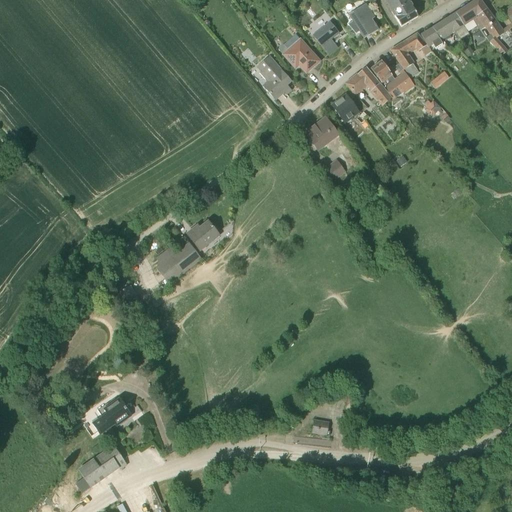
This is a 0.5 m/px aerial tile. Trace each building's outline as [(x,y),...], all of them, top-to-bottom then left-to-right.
[(418,18),(410,3),(407,0),(384,0),(401,28),(418,18)] [(473,20),(481,31),(490,44),(510,30),(507,27),(501,31),(479,0),(470,6),(462,11),(456,15),(463,27),(463,26),(473,20)] [(364,39),(378,30),(372,20),(374,18),(366,5),(349,16),(364,39)] [(453,30),(454,32),(463,27),(456,15),(436,28),(441,37),(453,30)] [(328,56),(338,48),(334,44),(342,38),(330,22),(312,36),(328,56)] [(468,35),(463,27),(454,32),(460,40),(468,35)] [(438,38),(441,37),(436,28),(433,29),(421,36),(427,46),(426,46),(431,52),(442,45),(438,38)] [(417,52),(426,46),(419,37),(417,35),(410,40),(417,52)] [(320,62),(301,40),(288,51),(283,45),(278,50),(295,69),(299,66),(306,74),(320,62)] [(277,100),(289,89),(287,86),(291,82),(269,57),(256,68),(260,73),(259,73),(267,83),(265,85),(277,100)] [(381,63),(371,70),(388,94),(399,86),(381,63)] [(390,100),(365,69),(346,85),(356,97),(368,87),(383,105),(390,100)] [(435,90),(449,79),(444,72),(430,83),(435,90)] [(359,113),(348,100),(343,104),(341,100),(332,107),(344,124),(359,113)] [(428,107),(435,114),(440,109),(433,102),(430,105),(428,107)] [(368,116),(363,112),(363,113),(363,112),(355,121),(361,125),(368,117),(368,116)] [(338,136),(326,119),(319,124),(318,124),(310,130),(313,134),(309,137),(319,150),(338,136)] [(407,163),(403,157),(396,162),(400,168),(407,163)] [(331,182),(345,172),(337,161),(324,171),(331,182)] [(233,204),(236,201),(242,199),(233,183),(227,186),(233,196),(229,198),(233,204)] [(457,198),(462,194),(458,189),(453,193),(457,198)] [(219,236),(208,222),(200,229),(198,226),(187,235),(200,252),(219,236)] [(169,285),(202,260),(189,243),(156,269),(169,285)] [(116,426),(131,416),(119,400),(104,410),(107,415),(93,425),(100,435),(115,424),(116,426)] [(327,436),(329,423),(314,421),(312,434),(327,436)] [(121,470),(119,468),(126,464),(114,446),(78,471),(91,489),(119,469),(120,470),(121,470)]
